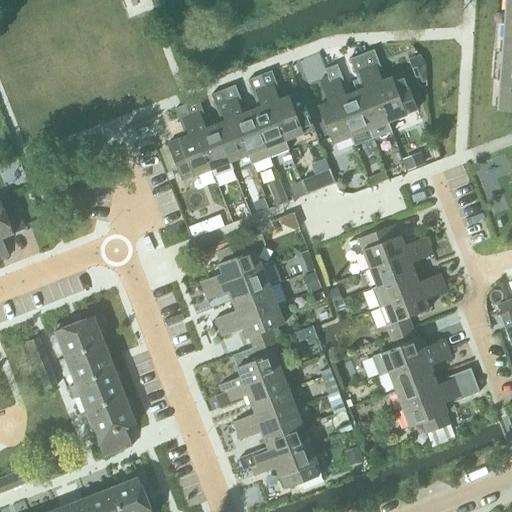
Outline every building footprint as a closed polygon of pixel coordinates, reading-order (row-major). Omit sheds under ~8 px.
[(511,23),(505,23),(503,50),(511,50),(511,23)] [(511,50),(503,50),(500,79),(506,79),(511,79),(511,50)] [(361,56),(387,123),(407,115),(406,114),(417,110),(403,74),(382,82),(377,70),(381,68),(374,51),(361,56)] [(387,123),(361,56),(350,60),(357,78),(360,77),(365,89),(355,93),(373,139),(391,133),(387,123)] [(337,65),(325,70),(351,137),(355,147),(373,139),(355,93),(346,96),(341,84),(344,83),(337,65)] [(262,83),(259,77),(247,81),(258,109),(253,111),(267,149),(285,142),(262,83)] [(271,79),(262,83),(285,142),(315,130),(300,93),(279,101),(271,79)] [(351,137),(328,79),(320,82),(328,104),(318,107),(333,144),(351,137)] [(500,79),(498,110),(511,110),(511,79),(506,79),(500,79)] [(235,86),(224,91),(249,156),(248,156),(252,165),(271,158),(267,149),(253,111),(243,115),(238,102),(241,101),(235,86)] [(249,156),(224,91),(211,96),(221,124),(216,126),(231,163),(248,156),(249,156)] [(199,100),(187,105),(213,170),(212,171),(215,178),(233,170),(231,163),(216,126),(207,129),(202,116),(205,115),(199,100)] [(212,171),(213,170),(187,105),(175,110),(186,137),(167,144),(182,182),(212,171)] [(418,149),(401,155),(405,165),(422,159),(418,149)] [(328,167),(315,172),(320,188),(334,182),(328,167)] [(0,203),(0,261),(9,258),(2,240),(24,231),(15,208),(4,213),(0,203)] [(198,216),(189,220),(194,235),(204,232),(198,216)] [(358,239),(370,269),(430,247),(426,238),(405,246),(401,236),(398,237),(393,225),(358,239)] [(200,284),(203,292),(263,269),(259,260),(266,246),(262,236),(216,253),(221,265),(218,266),(222,275),(200,284)] [(370,269),(377,288),(415,273),(411,264),(433,255),(430,247),(370,269)] [(304,273),(305,274),(317,269),(310,251),(298,255),(304,273)] [(229,293),(232,302),(270,287),(263,269),(203,292),(207,302),(229,293)] [(317,269),(305,274),(310,286),(312,285),(314,291),(324,287),(317,269)] [(374,289),(381,307),(444,284),(440,274),(418,283),(415,273),(377,288),(374,289)] [(215,321),(218,328),(277,306),(292,300),(285,281),(270,287),(232,302),(236,312),(215,321)] [(386,326),(391,337),(412,329),(408,319),(429,310),(426,301),(447,293),(444,284),(381,307),(388,325),(386,326)] [(511,301),(497,307),(504,323),(511,321),(511,323),(511,301)] [(250,338),(254,347),(274,339),(271,331),(285,326),(277,306),(218,328),(222,339),(243,331),(247,340),(250,338)] [(93,317),(54,332),(64,358),(103,343),(93,317)] [(371,357),(378,376),(389,372),(447,349),(443,341),(422,349),(418,340),(416,341),(412,329),(391,337),(395,348),(371,357)] [(26,343),(28,348),(41,344),(38,338),(26,343)] [(220,386),(223,394),(280,372),(274,355),(279,353),(274,339),(254,347),(234,355),(239,367),(237,368),(241,378),(220,386)] [(103,343),(64,358),(74,384),(111,369),(113,368),(103,343)] [(41,344),(28,348),(31,354),(43,350),(41,344)] [(389,372),(396,390),(432,376),(429,367),(450,359),(447,349),(389,372)] [(45,355),(43,350),(31,354),(33,360),(45,355)] [(33,360),(35,366),(47,361),(45,355),(33,360)] [(35,366),(37,372),(49,368),(47,361),(35,366)] [(37,372),(40,379),(52,374),(49,368),(37,372)] [(111,369),(74,384),(84,412),(119,398),(124,396),(113,368),(111,369)] [(396,390),(403,409),(478,380),(475,370),(436,386),(432,376),(396,390)] [(247,396),(251,405),(287,391),(280,372),(223,394),(216,397),(220,406),(247,396)] [(40,379),(42,385),(54,380),(52,374),(40,379)] [(42,385),(44,391),(57,387),(54,380),(42,385)] [(478,380),(403,409),(411,427),(422,423),(427,434),(450,425),(445,414),(447,413),(443,404),(482,389),(478,380)] [(233,424),(236,432),(295,410),(287,391),(251,405),(255,416),(233,424)] [(119,398),(84,412),(95,440),(99,439),(105,455),(135,443),(129,428),(135,425),(124,396),(119,398)] [(262,434),(265,442),(302,428),(295,410),(236,432),(240,442),(262,434)] [(245,471),(250,469),(309,446),(302,428),(265,442),(267,447),(264,448),(240,457),(245,471)] [(321,477),(309,446),(250,469),(254,479),(276,470),(280,480),(282,479),(287,490),(321,477)] [(70,459),(64,461),(69,473),(75,471),(70,459)] [(64,461),(58,464),(63,476),(69,473),(64,461)] [(58,464),(52,466),(57,478),(63,476),(58,464)] [(52,466),(46,469),(51,481),(57,478),(52,466)] [(46,469),(40,471),(45,483),(51,481),(46,469)] [(40,471),(34,473),(39,485),(45,483),(40,471)] [(23,472),(17,474),(22,486),(28,484),(23,472)] [(17,474),(12,476),(17,488),(22,486),(17,474)] [(12,476),(6,478),(11,490),(17,488),(12,476)] [(6,478),(0,480),(0,481),(4,492),(11,490),(6,478)] [(150,511),(146,500),(137,478),(112,488),(121,511),(150,511)] [(121,511),(112,488),(87,498),(92,511),(121,511)] [(59,511),(92,511),(87,498),(59,508),(59,511)]
